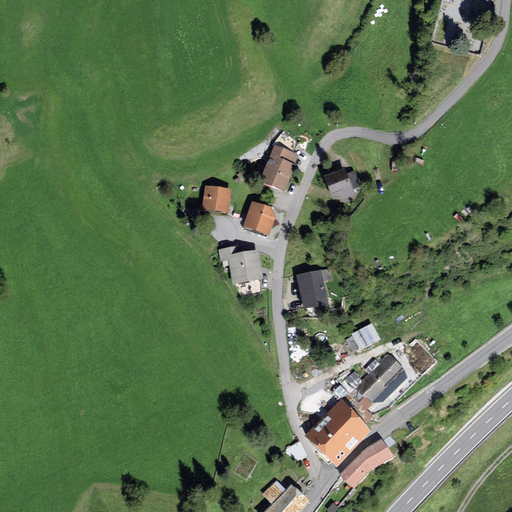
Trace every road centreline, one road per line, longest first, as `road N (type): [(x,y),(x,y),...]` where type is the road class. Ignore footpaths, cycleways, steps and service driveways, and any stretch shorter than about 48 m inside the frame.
road 1 (unclassified): [(326,480),(286,394),(276,332),(283,231),(324,140),(339,131),(411,134),(495,47),(505,0)]
road 2 (unclassified): [(326,480),(399,412),(511,332)]
road 3 (primary): [(511,397),(400,511)]
